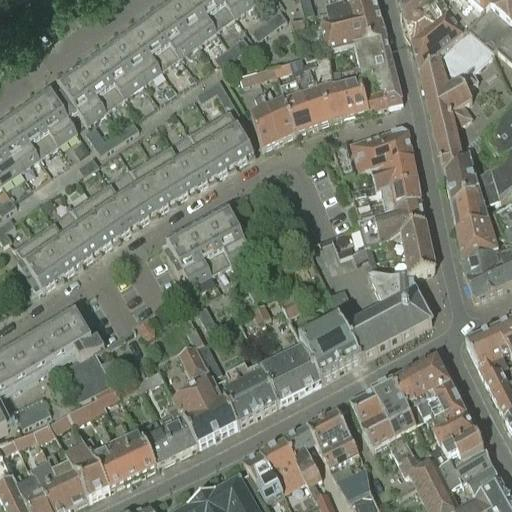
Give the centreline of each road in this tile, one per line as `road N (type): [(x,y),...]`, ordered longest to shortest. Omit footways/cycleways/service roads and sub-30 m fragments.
road 1 (residential): [(113,511),(446,344)]
road 2 (residential): [(0,337),(289,162)]
road 3 (residential): [(415,121),(463,335)]
road 4 (residential): [(0,100),(157,0)]
road 5 (residential): [(511,466),(446,344)]
road 6 (residential): [(289,162),(415,121)]
road 7 (residential): [(384,0),(415,121)]
